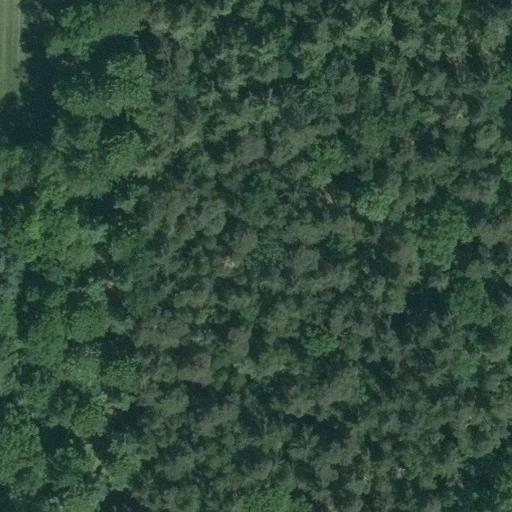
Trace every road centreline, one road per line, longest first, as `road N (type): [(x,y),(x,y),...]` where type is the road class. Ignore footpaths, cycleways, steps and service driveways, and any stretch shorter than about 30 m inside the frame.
road 1 (track): [(107,0),(100,511)]
road 2 (track): [(440,0),(434,511)]
